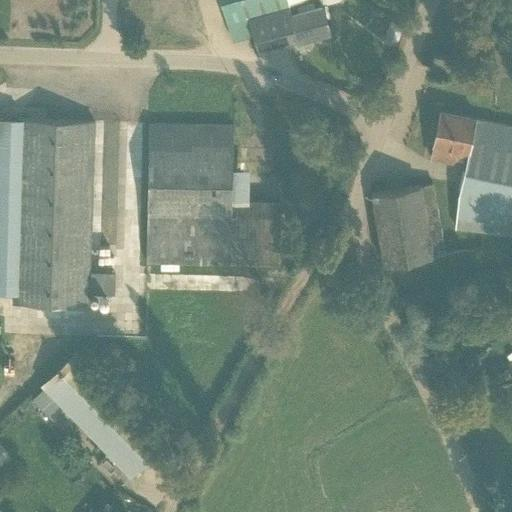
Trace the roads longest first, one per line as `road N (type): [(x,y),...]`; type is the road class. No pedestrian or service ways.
road 1 (unclassified): [(483,511),(361,255),(356,214),(381,126)]
road 2 (track): [(168,511),(294,288),(356,214)]
road 3 (unclassified): [(381,126),(253,70),(108,59)]
road 4 (unclassified): [(431,0),(381,126)]
